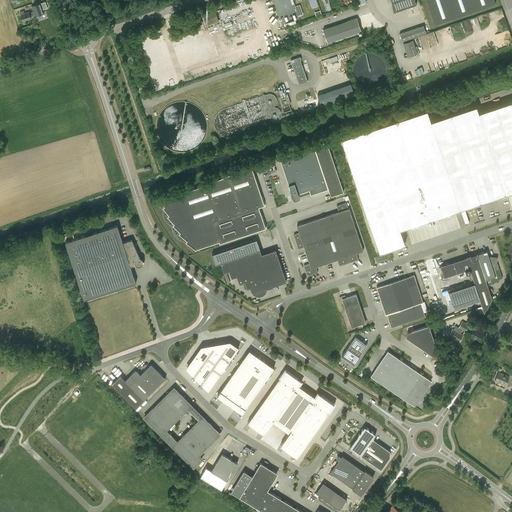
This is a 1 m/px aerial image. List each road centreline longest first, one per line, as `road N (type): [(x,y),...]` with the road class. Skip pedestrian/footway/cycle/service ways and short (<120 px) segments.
road 1 (unknown): [(276,57),(151,101),(121,26)]
road 2 (residential): [(159,344),(168,366),(225,423),(306,475)]
road 3 (unclassified): [(412,431),(261,326)]
road 4 (unclassified): [(84,38),(137,196)]
road 5 (unclassified): [(361,274),(511,225)]
road 6 (secondary): [(435,428),(511,302)]
road 7 (residential): [(361,274),(380,330),(430,365),(435,384)]
road 8 (unclassified): [(222,299),(163,250),(137,196)]
road 9 (unclassified): [(84,38),(200,0)]
